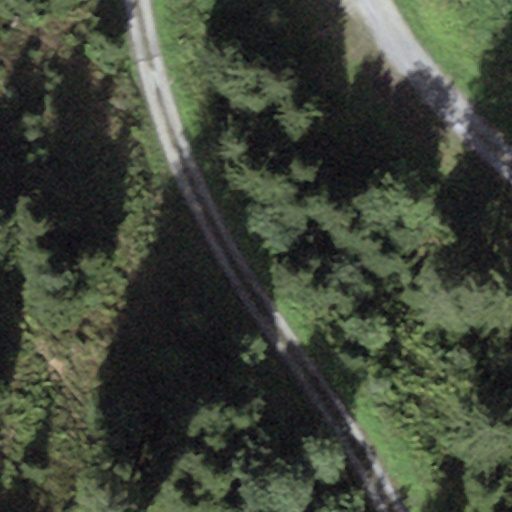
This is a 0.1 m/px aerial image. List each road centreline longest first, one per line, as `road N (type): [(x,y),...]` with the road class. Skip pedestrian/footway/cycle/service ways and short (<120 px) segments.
road 1 (track): [(139,0),(150,75),(190,181),(389,511)]
road 2 (track): [(511,165),(443,96),(373,0)]
